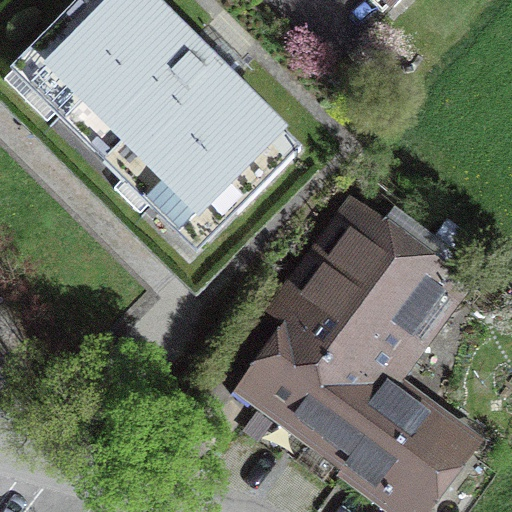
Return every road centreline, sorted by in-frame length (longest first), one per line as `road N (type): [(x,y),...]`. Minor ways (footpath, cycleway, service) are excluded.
road 1 (unknown): [(0,125),(172,301)]
road 2 (residential): [(0,453),(167,511)]
